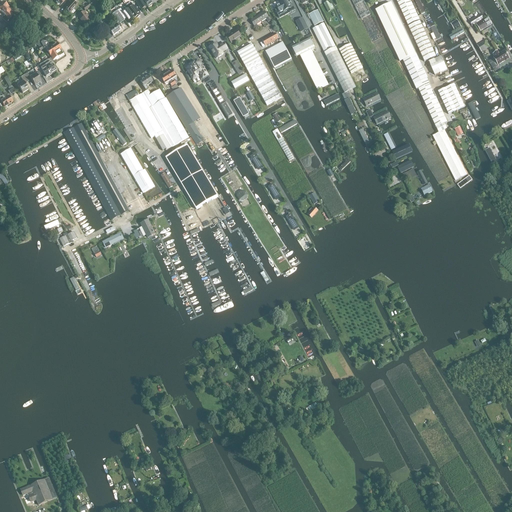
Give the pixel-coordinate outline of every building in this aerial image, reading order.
[(68,0),(68,1),(71,3),(65,9),(70,14),(77,6),(74,3),(75,0),(68,0)] [(85,11),(90,7),(99,1),(98,0),(93,0),(88,4),(83,8),(85,11)] [(121,0),(123,2),(134,18),(136,17),(137,18),(140,16),(136,9),(138,8),(132,0),(121,0)] [(139,0),(135,0),(141,9),(144,7),(139,0)] [(280,6),(274,9),(279,18),(290,13),(295,10),(292,4),(289,6),(286,0),(282,0),(279,2),(280,6)] [(363,0),(351,0),(373,42),(382,37),(363,0)] [(420,20),(410,0),(397,0),(396,0),(408,25),(420,20)] [(415,0),(421,14),(425,13),(419,0),(415,0)] [(480,0),(474,0),(475,0),(482,12),(486,10),(480,0)] [(330,1),(324,4),(328,12),(334,9),(330,1)] [(5,15),(5,16),(2,19),(6,22),(12,16),(10,14),(12,11),(8,8),(8,7),(3,2),(0,5),(0,11),(1,10),(5,15)] [(123,2),(115,8),(122,18),(125,16),(130,23),(134,21),(133,20),(134,18),(123,2)] [(376,10),(380,18),(400,61),(415,54),(391,3),(376,10)] [(314,26),(324,22),(318,10),(309,15),(314,26)] [(85,26),(91,21),(84,12),(78,16),(85,26)] [(258,16),(261,22),(266,19),(268,23),(270,21),(268,17),(268,18),(265,12),(258,16)] [(120,31),(118,27),(120,26),(119,24),(124,21),(118,13),(114,16),(119,24),(116,25),(109,30),(113,36),(120,31)] [(259,28),(257,25),(261,22),(258,16),(251,21),(255,27),(255,26),(257,30),(259,28)] [(481,32),(492,25),(487,18),(476,25),(481,32)] [(302,19),(296,22),(301,31),(307,29),(302,19)] [(425,62),(437,56),(420,21),(409,27),(425,62)] [(95,34),(101,29),(102,31),(105,28),(101,22),(90,30),(93,34),(94,33),(95,34)] [(324,53),(336,47),(324,23),(312,29),(324,53)] [(433,23),(430,25),(436,40),(440,38),(433,23)] [(449,37),(451,40),(464,33),(462,29),(449,37)] [(231,44),(241,37),(237,30),(227,37),(231,44)] [(262,41),(265,46),(278,39),(275,33),(262,41)] [(296,58),(299,56),(300,56),(311,50),(315,48),(310,39),(292,48),(296,58)] [(490,47),(486,41),(478,46),(482,52),(490,47)] [(216,44),(209,48),(216,59),(223,54),(222,52),(227,49),(224,43),(220,46),(219,47),(216,44)] [(282,43),(266,52),(275,69),(292,60),(282,43)] [(57,44),(54,46),(47,50),(50,56),(53,60),(64,53),(57,44)] [(351,74),(363,68),(351,44),(339,50),(351,74)] [(252,45),(237,53),(247,71),(250,75),(264,66),(252,45)] [(336,47),(324,53),(344,93),(356,88),(336,47)] [(317,91),(329,86),(311,50),(300,56),(317,91)] [(498,52),(494,54),(495,57),(493,58),(498,66),(507,61),(508,62),(511,60),(509,56),(508,57),(504,51),(499,54),(498,52)] [(436,128),(438,132),(439,133),(439,134),(444,131),(447,129),(444,124),(448,123),(416,55),(403,61),(417,90),(418,90),(436,128)] [(441,57),(429,62),(435,76),(447,70),(441,57)] [(44,62),(46,65),(51,74),(56,71),(53,66),(55,65),(51,58),(44,62)] [(188,72),(186,73),(190,80),(192,79),(193,81),(197,86),(210,79),(208,76),(202,66),(202,67),(199,61),(195,64),(194,63),(193,64),(193,63),(193,64),(191,65),(191,64),(191,65),(190,65),(190,66),(186,69),(188,72)] [(37,67),(38,69),(41,74),(43,72),(46,77),(51,74),(46,65),(42,68),(40,65),(37,67)] [(41,82),(39,78),(42,76),(39,72),(36,74),(32,67),(22,73),(24,75),(27,81),(31,79),(35,86),(41,82)] [(173,70),(167,74),(174,86),(176,84),(174,80),(173,81),(172,80),(177,77),(173,70)] [(20,75),(21,77),(21,78),(23,81),(17,85),(23,94),(29,90),(24,83),(27,81),(24,75),(23,76),(23,75),(23,76),(22,74),(20,75)] [(167,74),(161,78),(165,85),(169,83),(172,87),(174,86),(167,74)] [(245,75),(231,82),(235,89),(249,81),(245,75)] [(145,78),(149,85),(151,84),(152,86),(156,83),(152,77),(151,79),(149,76),(145,78)] [(451,76),(443,80),(442,78),(439,79),(442,86),(454,82),(451,76)] [(149,85),(145,78),(141,81),(143,84),(141,85),(145,92),(149,89),(148,86),(149,85)] [(166,98),(180,89),(176,85),(171,88),(172,89),(164,94),(166,98)] [(438,93),(444,106),(448,115),(456,111),(464,107),(454,85),(438,93)] [(181,88),(180,89),(166,98),(186,128),(197,145),(204,141),(195,126),(196,126),(194,123),(201,119),(181,88)] [(148,90),(139,96),(137,91),(127,97),(151,139),(154,137),(163,151),(165,150),(166,151),(189,138),(166,98),(165,99),(160,89),(151,95),(148,90)] [(9,105),(3,96),(1,92),(0,92),(0,102),(1,102),(5,108),(9,105)] [(377,93),(363,100),(366,106),(380,100),(377,93)] [(7,97),(5,94),(3,96),(9,105),(13,102),(9,96),(7,97)] [(324,101),(326,106),(339,98),(337,94),(324,101)] [(343,98),(349,111),(355,109),(348,95),(343,98)] [(476,120),(480,118),(473,103),(468,105),(476,120)] [(247,119),(239,106),(236,107),(244,121),(247,119)] [(114,125),(117,123),(107,107),(103,110),(114,125)] [(387,111),(374,118),(377,125),(391,118),(387,111)] [(281,120),(277,114),(276,113),(273,115),(277,123),(281,120)] [(281,133),(297,124),(295,120),(279,129),(281,133)] [(93,124),(92,125),(94,128),(93,129),(95,133),(96,132),(98,135),(104,132),(102,128),(102,127),(101,125),(100,125),(98,121),(96,122),(96,121),(92,123),(93,124)] [(64,133),(110,219),(111,221),(129,211),(81,124),(74,128),(73,128),(64,133)] [(358,129),(364,143),(370,140),(363,126),(358,129)] [(342,136),(346,133),(345,131),(346,130),(344,127),(340,129),(340,128),(339,129),(339,128),(337,129),(339,133),(341,132),(342,136)] [(385,139),(399,132),(396,127),(382,134),(385,139)] [(113,132),(123,146),(127,143),(116,129),(113,132)] [(278,129),(272,132),(289,161),(294,158),(278,129)] [(444,131),(439,134),(439,133),(433,136),(455,181),(467,175),(444,131)] [(104,135),(95,140),(97,143),(106,137),(104,135)] [(394,156),(407,149),(404,144),(391,150),(394,156)] [(197,210),(218,197),(187,145),(166,158),(197,210)] [(484,151),(491,164),(496,162),(489,148),(484,151)] [(143,194),(155,187),(145,170),(144,171),(131,149),(120,155),(143,194)] [(397,162),(410,156),(408,151),(394,158),(397,162)] [(379,173),(385,170),(378,157),(373,160),(379,173)] [(339,168),(341,171),(350,162),(348,160),(339,168)] [(411,161),(397,168),(400,174),(414,167),(411,161)] [(4,169),(9,184),(14,182),(9,167),(4,169)] [(421,172),(418,174),(423,185),(427,183),(421,172)] [(165,174),(161,176),(169,189),(172,187),(165,174)] [(469,175),(458,185),(461,189),(473,179),(469,175)] [(429,185),(421,189),(424,196),(433,192),(431,188),(429,185)] [(459,189),(457,185),(446,191),(448,195),(459,189)] [(403,186),(388,193),(390,197),(404,190),(403,186)] [(247,199),(248,195),(246,191),(242,190),(238,193),(237,197),(239,200),(243,201),(247,199)] [(314,193),(309,196),(314,205),(319,202),(314,193)] [(314,208),(311,212),(309,211),(307,214),(312,218),(318,211),(314,208)] [(140,224),(142,227),(147,238),(155,234),(148,220),(140,224)] [(63,227),(60,221),(46,228),(49,233),(63,227)] [(64,234),(65,236),(59,239),(63,247),(72,243),(71,242),(77,239),(73,232),(68,235),(66,233),(64,234)] [(105,248),(123,239),(120,233),(103,242),(105,248)] [(96,258),(105,253),(102,248),(93,252),(96,258)] [(261,274),(268,284),(271,282),(265,272),(261,274)] [(80,290),(74,278),(71,280),(77,292),(80,290)] [(59,499),(50,479),(32,487),(32,486),(22,491),(24,498),(29,496),(32,504),(33,504),(38,502),(40,507),(59,499)]
